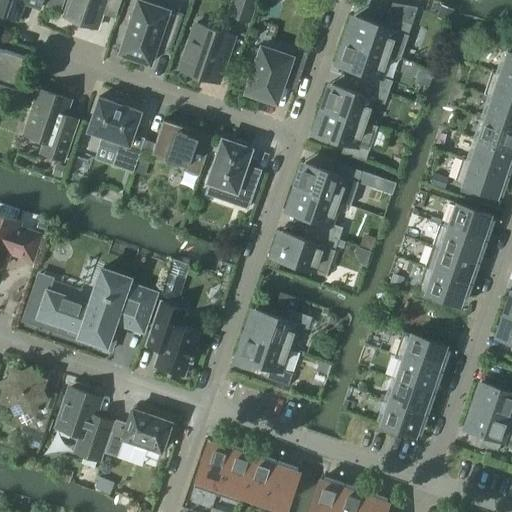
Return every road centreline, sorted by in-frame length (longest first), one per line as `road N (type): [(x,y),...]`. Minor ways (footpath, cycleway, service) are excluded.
road 1 (residential): [(294,140),(200,406)]
road 2 (residential): [(424,480),(511,227)]
road 3 (residential): [(294,140),(43,54)]
road 4 (residential): [(424,480),(200,406)]
road 5 (residential): [(200,406),(0,339)]
road 6 (residential): [(340,3),(294,140)]
